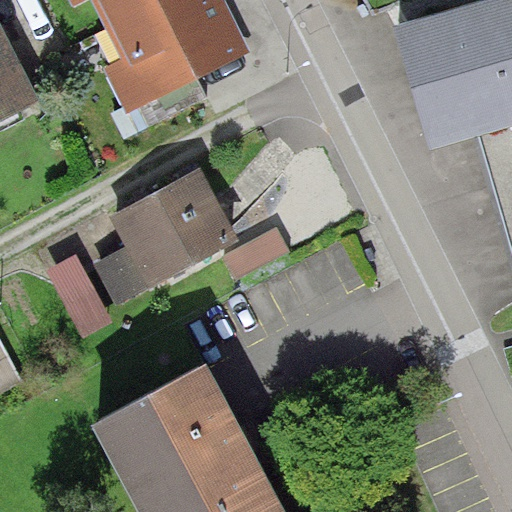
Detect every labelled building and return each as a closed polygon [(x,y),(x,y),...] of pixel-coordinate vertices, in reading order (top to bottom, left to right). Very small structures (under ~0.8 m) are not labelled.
[(89,0),(92,0),(108,30),(166,0),(71,0),(75,7),(89,0)] [(225,0),(166,0),(108,30),(122,61),(106,69),(129,118),(140,112),(147,129),(207,101),(198,81),(251,54),(225,0)] [(511,2),(397,36),(432,161),(482,145),(511,136),(511,2)] [(0,128),(31,115),(0,45),(0,128)] [(511,136),(482,145),(511,251),(511,136)] [(223,255),(236,249),(198,173),(109,218),(125,251),(95,266),(117,309),(223,255)] [(223,255),(236,281),(290,254),(277,228),(236,249),(223,255)] [(49,274),(84,340),(113,325),(78,259),(49,274)] [(0,339),(0,387),(20,377),(0,339)] [(95,419),(143,511),(278,511),(200,363),(95,419)]
